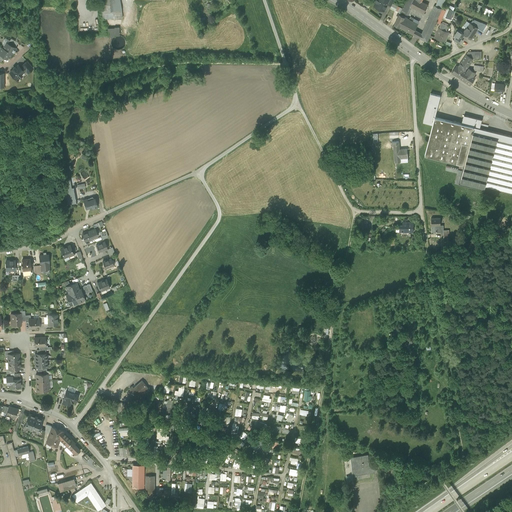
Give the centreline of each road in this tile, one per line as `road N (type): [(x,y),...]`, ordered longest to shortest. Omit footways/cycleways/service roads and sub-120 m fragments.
road 1 (track): [(298,103),(355,214),(421,213),(461,457),(391,511)]
road 2 (track): [(355,214),(294,511)]
road 3 (track): [(198,171),(219,219),(100,388)]
road 4 (track): [(36,101),(78,97),(170,65),(285,64)]
road 5 (unclassified): [(264,0),(298,103),(198,171)]
road 6 (residential): [(198,171),(52,239),(0,250)]
road 7 (residential): [(412,52),(421,213)]
